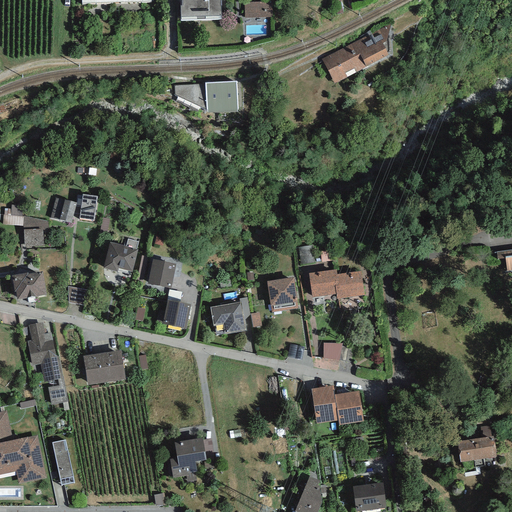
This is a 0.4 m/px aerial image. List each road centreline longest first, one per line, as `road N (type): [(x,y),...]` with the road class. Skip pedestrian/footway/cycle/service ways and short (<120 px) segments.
road 1 (residential): [(0,307),(387,388)]
road 2 (track): [(0,81),(63,61),(158,55),(170,43),(168,0)]
road 3 (residential): [(0,511),(168,510)]
